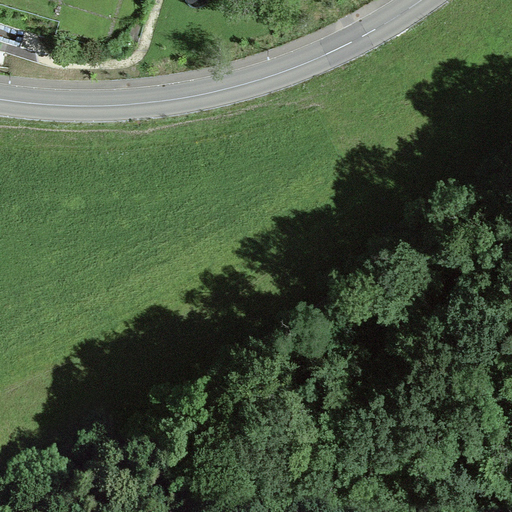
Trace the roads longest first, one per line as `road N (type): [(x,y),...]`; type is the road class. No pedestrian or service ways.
road 1 (track): [(511,171),(26,511)]
road 2 (tertiary): [(0,97),(127,103),(193,95),(288,69),(376,30),(419,0)]
